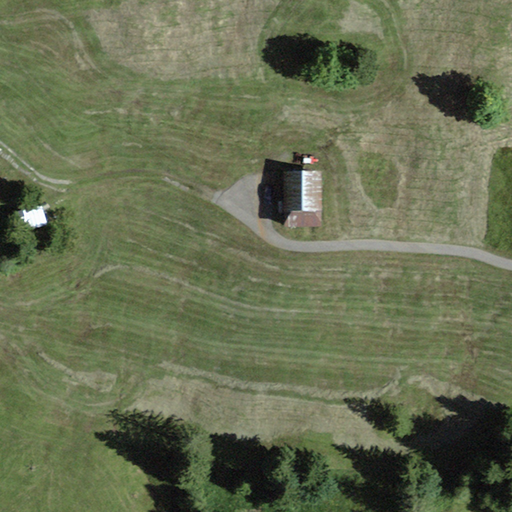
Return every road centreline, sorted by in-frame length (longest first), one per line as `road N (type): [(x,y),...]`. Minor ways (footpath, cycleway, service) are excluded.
road 1 (track): [(252,215),(162,176),(59,181),(0,140)]
road 2 (track): [(511,257),(415,243),(294,243),(252,215)]
